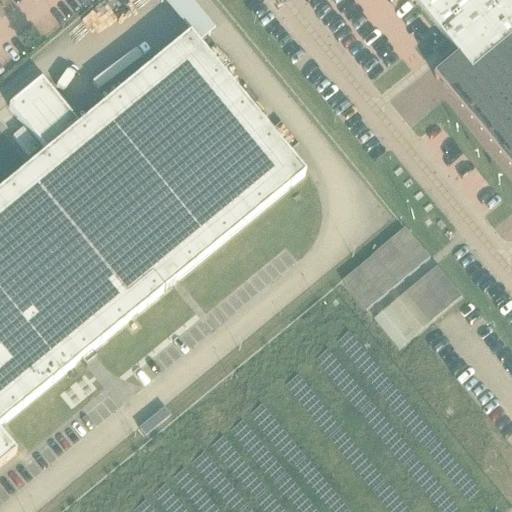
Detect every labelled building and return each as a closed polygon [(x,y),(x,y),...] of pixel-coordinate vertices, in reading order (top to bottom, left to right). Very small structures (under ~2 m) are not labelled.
[(166,0),(166,1),(202,46),(218,34),(191,0),(166,0)] [(511,0),(413,0),(476,76),(453,95),(511,165),(511,0)] [(0,468),(16,455),(0,435),(0,428),(81,362),(87,370),(88,369),(82,362),(305,177),(190,38),(80,129),(42,82),(9,109),(47,155),(0,194),(0,468)] [(409,229),(343,280),(398,351),(464,299),(409,229)] [(357,511),(372,395),(319,389),(338,399),(314,445),(268,439),(269,439),(228,472),(236,481),(209,478),(209,477),(197,471),(211,489),(196,501),(198,488),(181,486),(180,493),(197,501),(183,511),(176,511),(170,505),(169,511),(357,511)]
